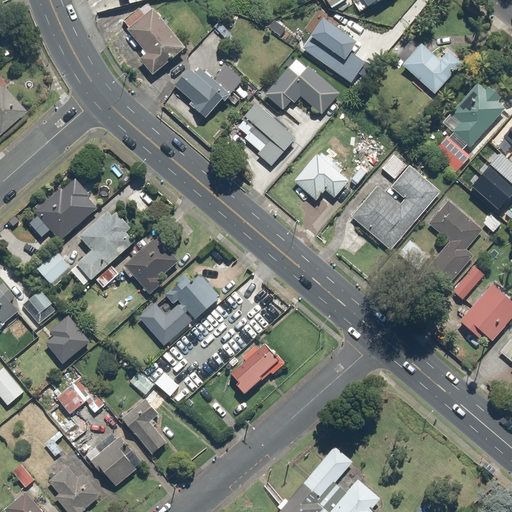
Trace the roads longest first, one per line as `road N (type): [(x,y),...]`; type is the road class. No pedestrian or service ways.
road 1 (primary): [(101,94),(382,336)]
road 2 (residential): [(382,336),(179,511)]
road 3 (primary): [(382,336),(511,446)]
road 4 (residential): [(0,179),(101,94)]
